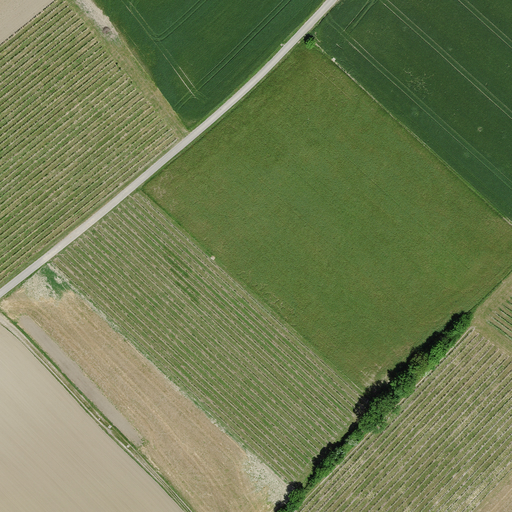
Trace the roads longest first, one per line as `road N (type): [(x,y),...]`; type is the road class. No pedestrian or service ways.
road 1 (unclassified): [(0,294),(234,99),(333,0)]
road 2 (track): [(0,316),(189,511)]
